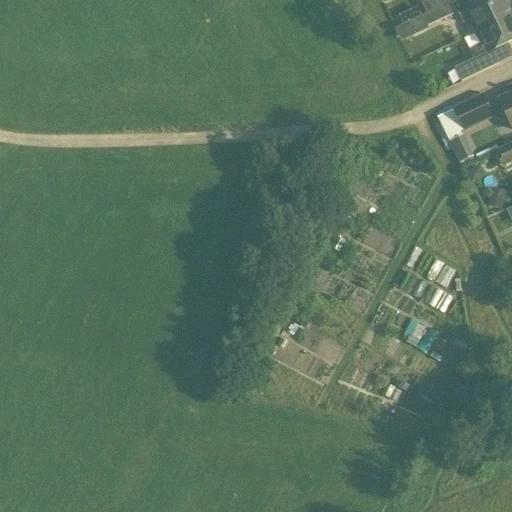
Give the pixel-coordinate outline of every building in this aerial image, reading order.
[(423,17),(448,5),(445,0),(427,0),(421,3),(426,14),(423,15),(423,17)] [(511,16),(511,14),(505,0),(491,0),(458,16),(462,24),(471,20),(477,33),(511,16)] [(448,5),(423,17),(428,27),(453,16),(448,5)] [(455,68),(461,83),(487,70),(481,58),(511,42),(511,16),(477,33),(483,45),(469,52),(473,60),(455,68)] [(452,109),(453,111),(437,118),(449,143),(461,137),(460,133),(463,132),(464,133),(494,118),(483,95),(452,109)] [(511,95),(498,102),(511,130),(511,95)] [(502,169),(511,164),(511,143),(495,152),(502,169)]
